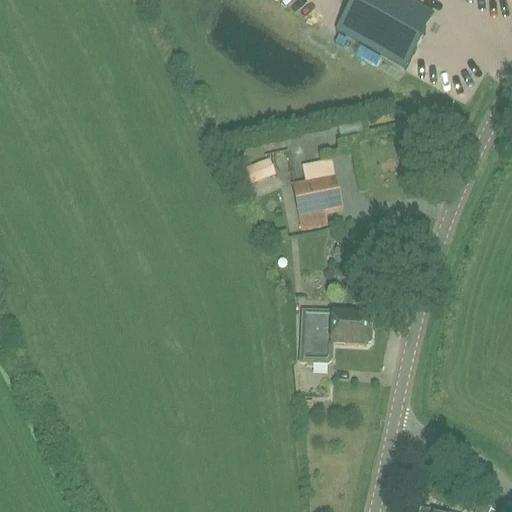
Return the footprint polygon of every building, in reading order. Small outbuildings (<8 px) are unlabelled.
[(353,0),(336,31),(337,31),(405,69),(406,70),(426,34),(424,33),(365,0),(353,0)] [(275,177),(269,161),(236,174),(242,190),(275,177)] [(341,212),(337,193),(335,180),(293,188),(301,230),(326,225),(324,215),(341,212)] [(303,313),(300,364),(328,365),(332,361),(333,345),(367,347),(367,344),(369,344),(371,342),(372,332),(370,330),(368,330),(368,318),(351,318),(351,314),(333,314),(333,315),(303,313)] [(312,403),(303,403),(303,411),(311,412),(312,403)]
